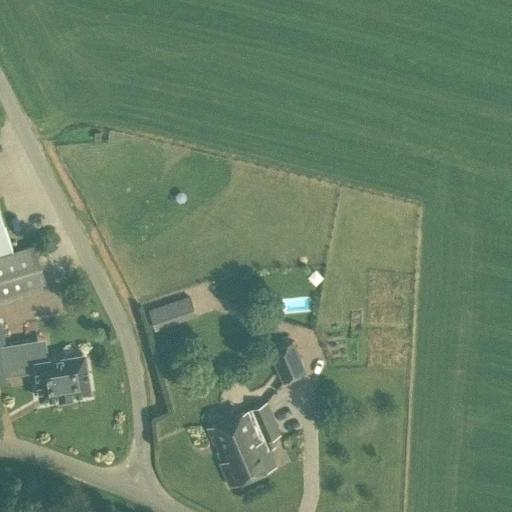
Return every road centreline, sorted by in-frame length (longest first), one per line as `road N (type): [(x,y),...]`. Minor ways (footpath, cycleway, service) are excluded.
road 1 (unclassified): [(137,493),(142,434),(126,340),(0,84)]
road 2 (unclassified): [(137,493),(0,447)]
